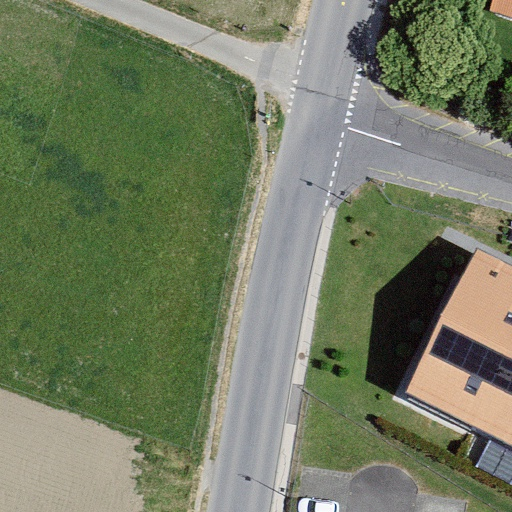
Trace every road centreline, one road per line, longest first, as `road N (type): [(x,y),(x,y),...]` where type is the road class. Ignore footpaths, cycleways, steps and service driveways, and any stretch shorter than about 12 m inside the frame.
road 1 (secondary): [(318,124),(247,511)]
road 2 (track): [(100,0),(326,90)]
road 3 (residential): [(318,124),(511,179)]
road 4 (secondary): [(349,0),(318,124)]
